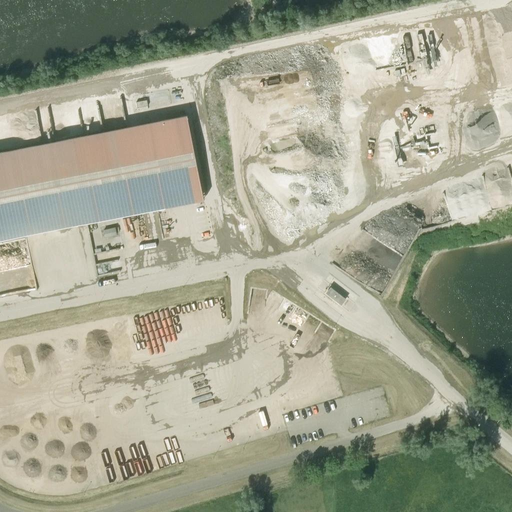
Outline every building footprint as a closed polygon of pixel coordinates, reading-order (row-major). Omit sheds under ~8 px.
[(0,152),(0,240),(204,199),(188,115),(0,152)] [(103,230),(105,238),(117,235),(115,228),(103,230)] [(327,293),(341,304),(345,299),(331,288),(327,293)] [(158,321),(155,311),(128,317),(131,331),(146,328),(144,319),(153,317),(154,322),(158,321)] [(78,459),(70,461),(74,476),(67,478),(70,491),(92,486),(88,472),(82,474),(78,459)]
